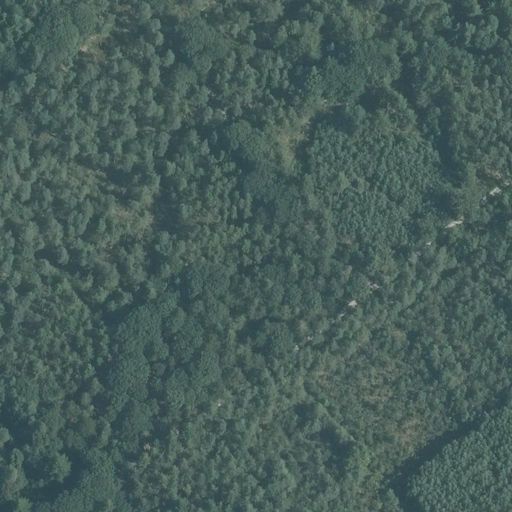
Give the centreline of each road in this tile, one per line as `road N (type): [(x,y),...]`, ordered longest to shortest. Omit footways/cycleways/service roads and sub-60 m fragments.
road 1 (track): [(65,511),(371,290)]
road 2 (track): [(371,290),(266,183),(181,44),(143,0)]
road 3 (track): [(371,290),(511,179)]
